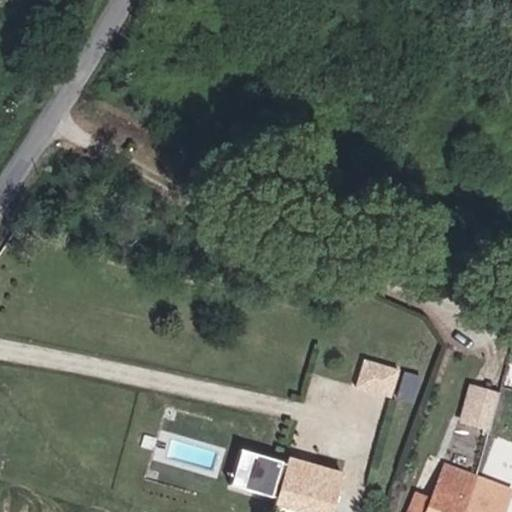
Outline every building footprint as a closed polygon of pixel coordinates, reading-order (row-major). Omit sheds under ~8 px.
[(396,385),(403,358),(368,348),(361,376),(396,385)] [(406,370),(400,394),(419,399),(425,375),(406,370)] [(492,429),(503,391),(472,381),(460,420),(492,429)] [(155,452),(158,440),(147,437),(144,449),(155,452)] [(245,487),(255,450),(242,447),(233,484),(245,487)] [(279,496),(289,459),(255,450),(245,487),(279,496)] [(307,511),(336,511),(347,469),(291,454),(289,459),(279,496),(277,505),(307,511)] [(463,511),(474,478),(444,467),(427,511),(463,511)] [(501,511),(510,491),(474,478),(463,511),(501,511)]
